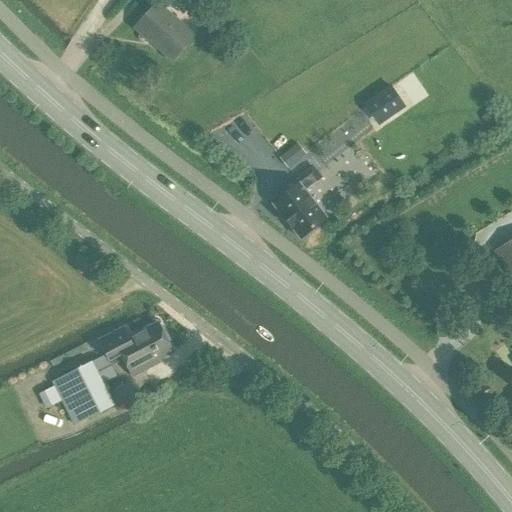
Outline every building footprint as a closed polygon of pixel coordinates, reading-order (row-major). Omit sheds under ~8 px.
[(174,60),(194,37),(156,4),(135,29),(152,44),(154,42),(174,60)] [(393,85),(362,106),(376,127),(407,106),(393,85)] [(497,105),(488,113),(497,124),(506,116),(497,105)] [(305,191),(317,182),(308,171),(283,191),(286,194),(273,205),(300,240),(326,219),(305,191)] [(511,280),(511,239),(494,252),(511,280)] [(120,352),(132,377),(145,371),(146,367),(173,353),(158,325),(129,340),(124,330),(100,342),(108,358),(120,352)] [(65,377),(63,378),(52,383),(69,416),(81,409),(86,420),(113,406),(92,363),(65,377)]
